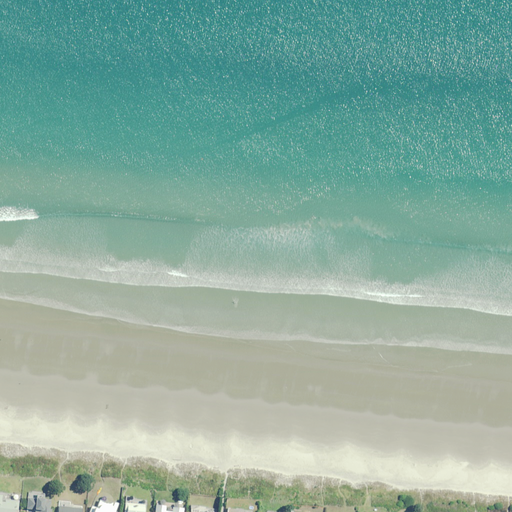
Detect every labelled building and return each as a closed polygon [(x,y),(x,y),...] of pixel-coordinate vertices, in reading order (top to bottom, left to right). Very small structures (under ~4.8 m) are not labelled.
[(1,495),(0,495),(0,511),(13,511),(14,510),(18,510),(18,501),(5,500),(5,502),(1,502),(1,495)] [(43,500),(27,499),(26,509),(33,510),(33,511),(50,511),(50,510),(49,510),(50,500),(43,500)] [(80,511),(81,506),(70,505),(70,502),(58,501),(57,511),(80,511)] [(111,505),(99,501),(97,508),(91,506),(89,511),(114,511),(118,504),(112,502),(111,505)] [(143,511),(144,505),(125,503),(123,511),(143,511)]
